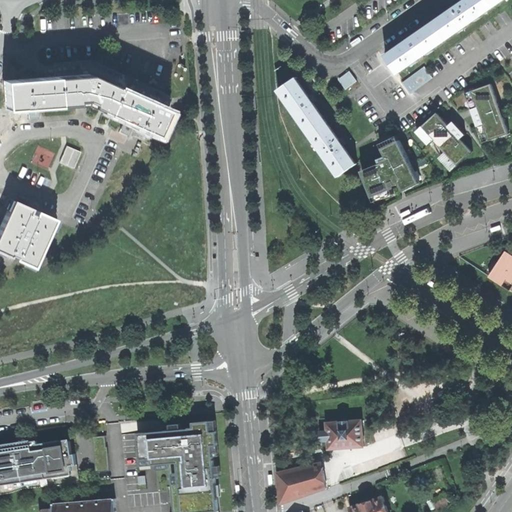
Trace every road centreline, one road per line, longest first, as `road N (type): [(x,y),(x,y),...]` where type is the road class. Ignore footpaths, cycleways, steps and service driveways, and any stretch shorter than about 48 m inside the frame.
road 1 (tertiary): [(240,321),(215,0)]
road 2 (residential): [(244,370),(292,344),(401,257),(511,210)]
road 3 (residential): [(511,186),(421,217),(240,321)]
road 4 (tertiary): [(240,321),(0,384)]
road 5 (residential): [(251,0),(321,60),(335,62),(435,0)]
road 6 (tertiary): [(257,511),(244,370)]
road 7 (tertiary): [(113,378),(244,370)]
road 8 (residential): [(0,421),(93,408),(113,378)]
